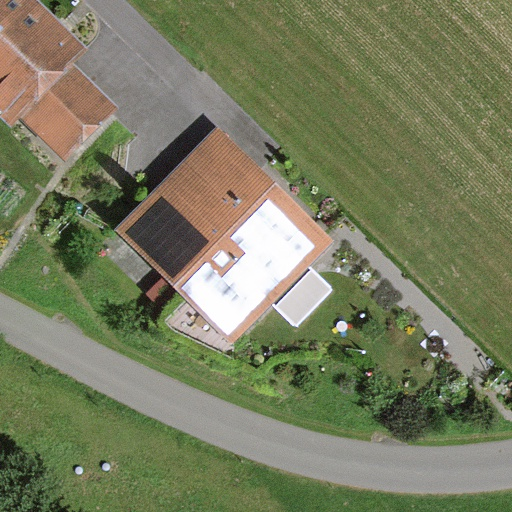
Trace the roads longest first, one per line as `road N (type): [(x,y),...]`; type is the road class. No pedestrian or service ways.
road 1 (unclassified): [(0,323),(229,429),(304,455),(424,472),(511,466)]
road 2 (residential): [(105,0),(215,107)]
